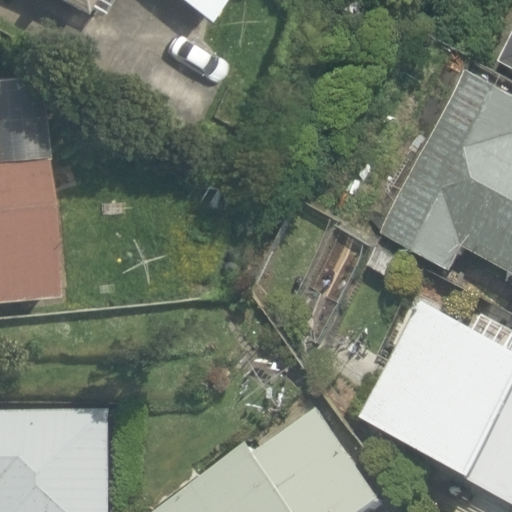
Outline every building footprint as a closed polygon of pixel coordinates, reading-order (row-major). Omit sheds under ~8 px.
[(34,0),(89,24),(99,0),(159,0),(188,27),(204,0),(34,0)] [(511,36),(498,60),(511,68),(511,36)] [(384,234),(451,267),(459,251),(511,277),(511,95),(464,72),(384,234)] [(0,159),(0,300),(50,299),(46,158),(0,159)] [(511,340),(421,288),(350,409),(511,502),(511,340)] [(134,511),(380,511),(308,400),(134,511)] [(0,410),(0,511),(108,511),(110,411),(0,410)]
